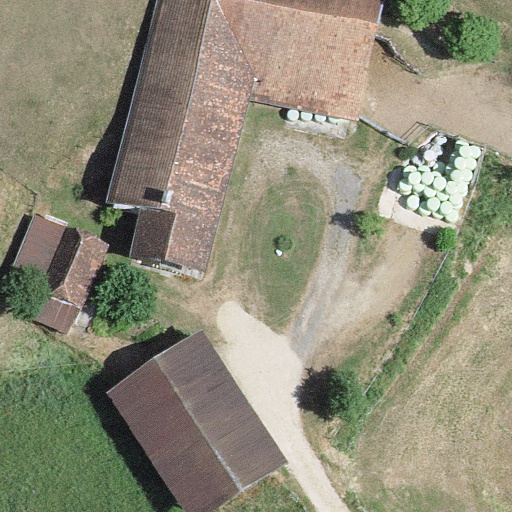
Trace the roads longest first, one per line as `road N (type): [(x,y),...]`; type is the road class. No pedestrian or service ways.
road 1 (track): [(345,511),(293,453),(238,333),(242,212),(284,145),(354,157),(350,233),(300,367)]
road 2 (track): [(300,367),(293,453),(323,511)]
